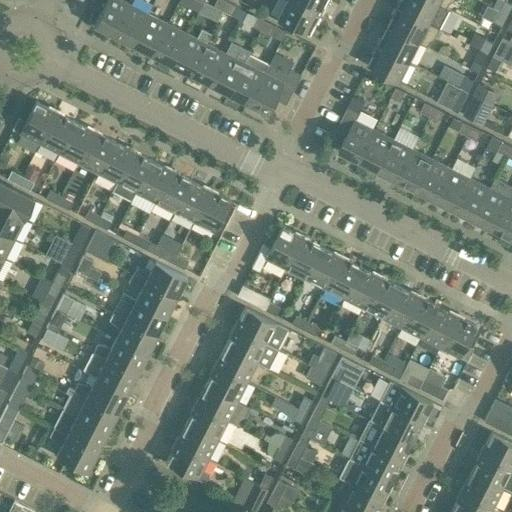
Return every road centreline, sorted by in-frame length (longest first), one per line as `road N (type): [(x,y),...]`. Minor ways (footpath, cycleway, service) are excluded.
road 1 (residential): [(103,511),(202,299),(231,275),(277,177)]
road 2 (residential): [(511,286),(305,179),(277,177)]
road 3 (residential): [(277,177),(50,62)]
road 4 (residential): [(414,511),(511,324)]
road 5 (residential): [(277,177),(368,0)]
